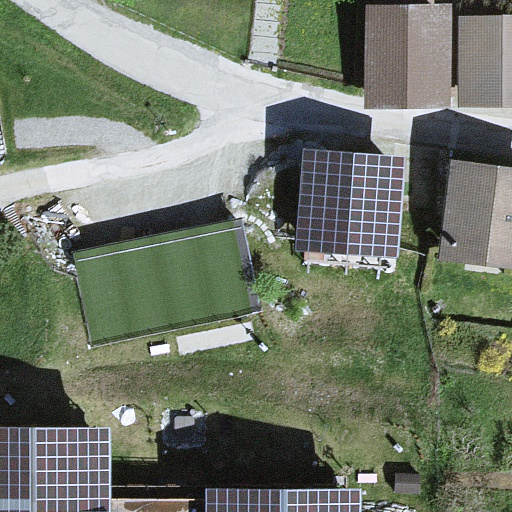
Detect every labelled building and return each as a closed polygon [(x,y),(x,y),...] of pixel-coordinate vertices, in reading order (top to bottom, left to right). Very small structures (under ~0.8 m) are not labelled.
[(445,10),(363,12),(366,108),(448,106),(445,10)] [(511,20),(458,22),(461,112),(511,110),(511,20)] [(402,164),(306,159),(300,271),(396,276),(402,164)] [(511,171),(449,167),(441,263),(511,269),(511,171)] [(90,331),(261,301),(245,209),(74,239),(90,331)] [(109,511),(109,426),(0,426),(0,511),(109,511)] [(362,511),(362,486),(207,487),(206,511),(362,511)]
